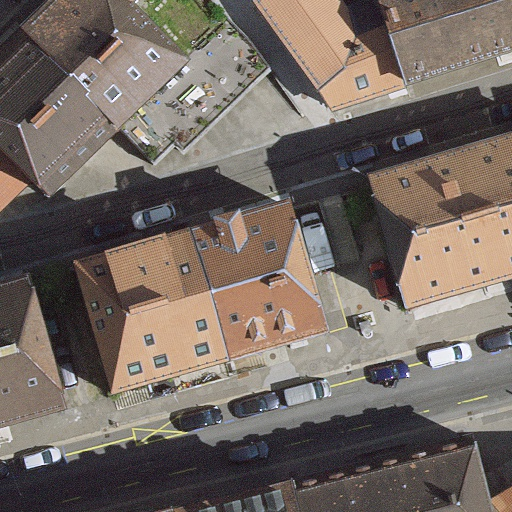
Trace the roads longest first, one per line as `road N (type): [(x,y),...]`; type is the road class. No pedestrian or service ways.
road 1 (unclassified): [(511,97),(0,252)]
road 2 (primary): [(0,494),(511,361)]
